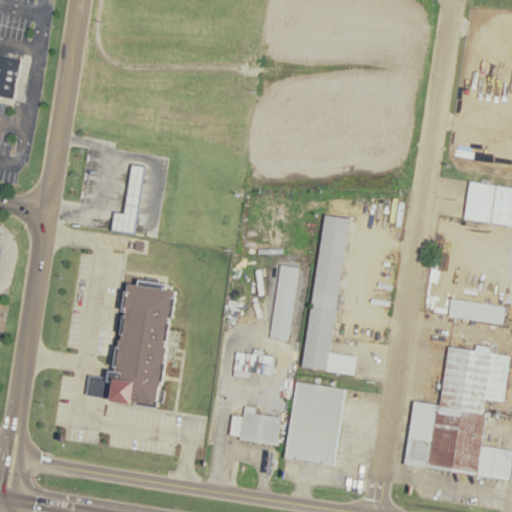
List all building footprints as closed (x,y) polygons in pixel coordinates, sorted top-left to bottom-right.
[(0,53),(0,94),(13,97),(22,58),(0,53)] [(469,181),(511,186),(511,223),(464,217),(469,181)] [(325,214),(302,366),(325,369),(349,217),(325,214)] [(268,335),(287,338),(297,267),(279,264),(268,335)] [(128,277),(114,375),(90,372),(87,392),(160,403),(177,284),(128,277)] [(451,298),(448,315),(502,324),(504,305),(451,298)] [(413,399),(405,461),(508,478),(511,449),(480,444),(487,399),(502,401),(509,355),(448,346),(440,403),(413,399)] [(233,370),(269,377),(273,357),(237,350),(233,370)] [(296,379),(283,457),(333,464),(344,387),(296,379)] [(278,415),(275,441),(228,436),(232,407),(278,415)]
